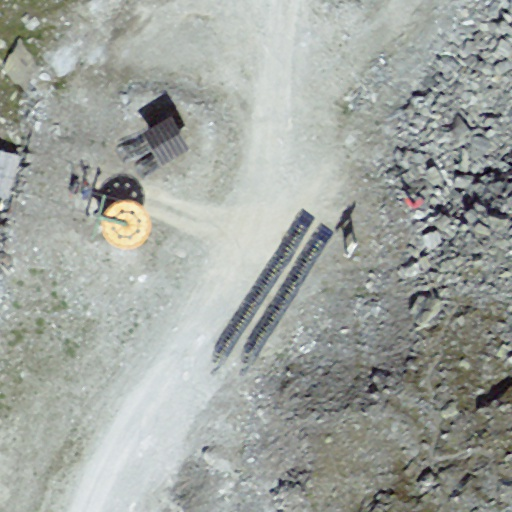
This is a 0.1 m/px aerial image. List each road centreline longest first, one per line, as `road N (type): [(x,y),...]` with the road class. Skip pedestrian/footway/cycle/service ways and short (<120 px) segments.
road 1 (track): [(257,231),(121,463),(101,511)]
road 2 (track): [(408,0),(317,107),(257,231)]
road 3 (track): [(257,231),(287,0)]
